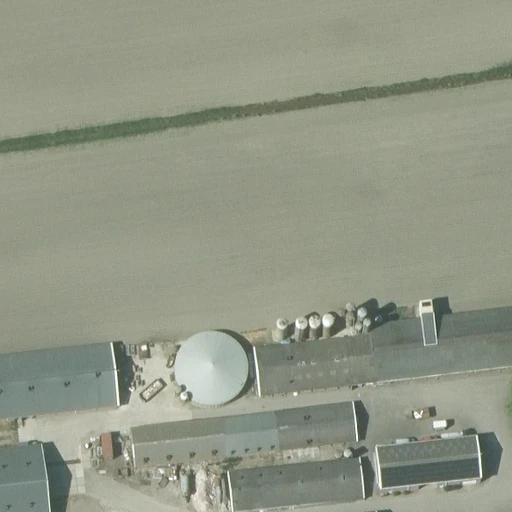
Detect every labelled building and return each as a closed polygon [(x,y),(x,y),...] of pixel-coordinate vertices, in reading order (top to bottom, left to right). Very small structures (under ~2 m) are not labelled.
[(258,398),(511,368),(511,309),(367,328),(368,336),(253,350),(258,398)] [(245,374),(244,366),(242,360),(239,353),(233,347),(228,343),(221,340),(215,338),(206,338),(198,339),(193,341),(187,345),(182,350),(178,355),(175,361),(173,367),(173,374),(174,381),(176,388),(179,394),(183,399),(192,406),(200,409),(206,410),(214,410),(221,408),(227,405),(234,400),(239,395),(242,388),(244,382),(245,374)] [(0,424),(118,410),(111,347),(0,360),(0,424)] [(134,471),(225,460),(357,444),(353,404),(221,420),(221,422),(129,431),(134,471)] [(476,442),(375,453),(380,496),(481,484),(476,442)] [(48,511),(41,448),(0,452),(0,511),(48,511)] [(232,511),(259,511),(364,502),(359,460),(228,474),(232,511)]
